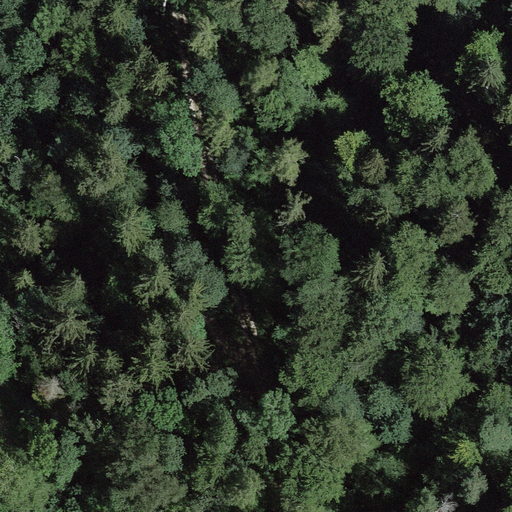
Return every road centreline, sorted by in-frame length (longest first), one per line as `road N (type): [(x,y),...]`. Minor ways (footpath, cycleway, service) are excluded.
road 1 (track): [(0,5),(78,141),(300,472)]
road 2 (track): [(300,472),(232,278),(176,0)]
